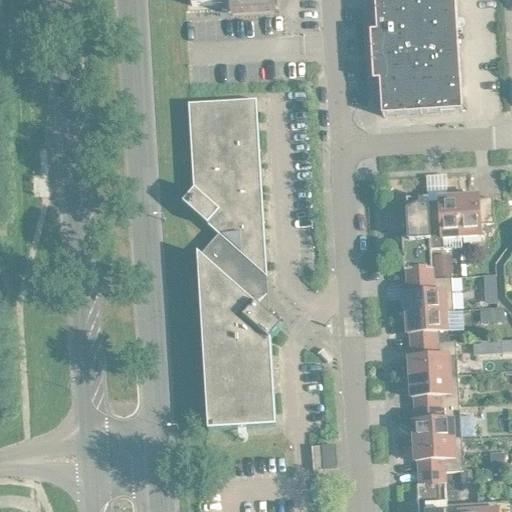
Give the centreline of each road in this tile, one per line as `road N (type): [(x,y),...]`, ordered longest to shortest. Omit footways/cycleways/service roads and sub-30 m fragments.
road 1 (secondary): [(63,0),(89,455)]
road 2 (secondary): [(172,448),(145,0)]
road 3 (residential): [(365,511),(349,146)]
road 4 (residential): [(349,146),(511,137)]
road 5 (residential): [(195,50),(343,41)]
